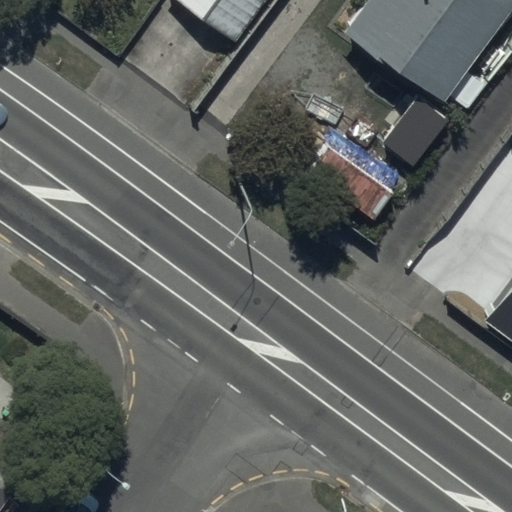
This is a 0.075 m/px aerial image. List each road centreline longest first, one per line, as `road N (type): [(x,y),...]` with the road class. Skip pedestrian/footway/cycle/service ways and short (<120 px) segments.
road 1 (secondary): [(0,155),(259,338)]
road 2 (secondary): [(259,338),(493,511)]
road 3 (residential): [(259,338),(135,511)]
